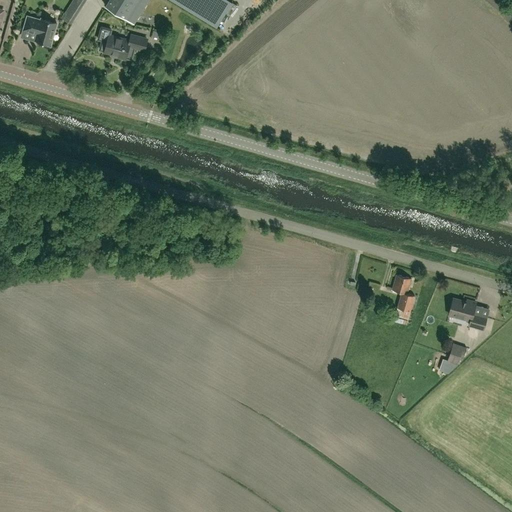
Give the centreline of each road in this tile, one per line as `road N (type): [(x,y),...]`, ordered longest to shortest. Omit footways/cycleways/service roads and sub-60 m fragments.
road 1 (unclassified): [(511,288),(0,140)]
road 2 (tertiary): [(511,219),(0,73)]
